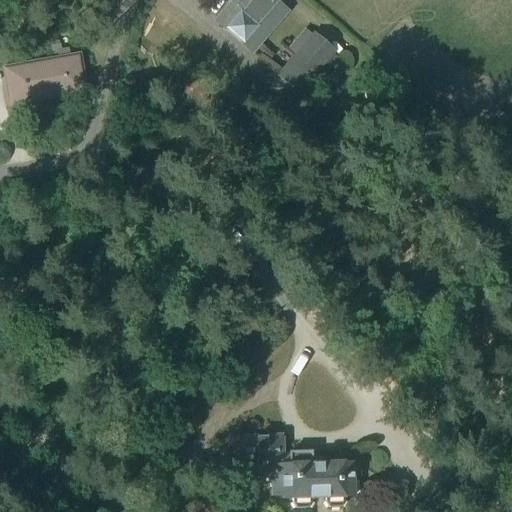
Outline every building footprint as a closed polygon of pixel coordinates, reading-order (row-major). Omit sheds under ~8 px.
[(285,13),(269,0),(235,0),(232,4),(229,1),(225,6),(228,8),(216,22),(251,52),(285,13)] [(312,37),(278,76),(298,94),(308,81),(315,87),(338,61),(331,56),(332,54),(312,37)] [(9,107),(85,94),(79,56),(2,69),(9,107)] [(154,420),(172,404),(161,392),(143,407),(154,420)] [(281,458),(281,438),(242,439),(243,467),(275,466),(276,482),(271,482),(271,497),(282,497),(282,500),(292,500),(292,503),(296,510),(307,510),(311,503),(311,499),(325,499),(325,502),(329,509),(340,509),(344,502),(344,498),(353,498),(352,464),(311,465),(311,454),(289,454),(289,458),(281,458)]
